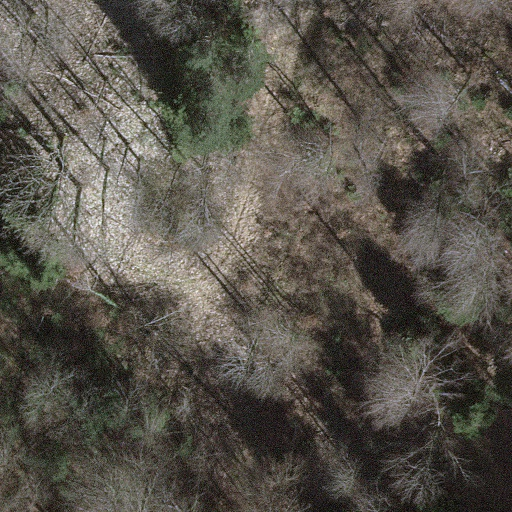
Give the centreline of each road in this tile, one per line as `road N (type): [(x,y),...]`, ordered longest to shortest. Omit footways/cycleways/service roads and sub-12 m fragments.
road 1 (track): [(315,0),(243,233),(216,288),(0,201)]
road 2 (track): [(216,288),(255,511)]
